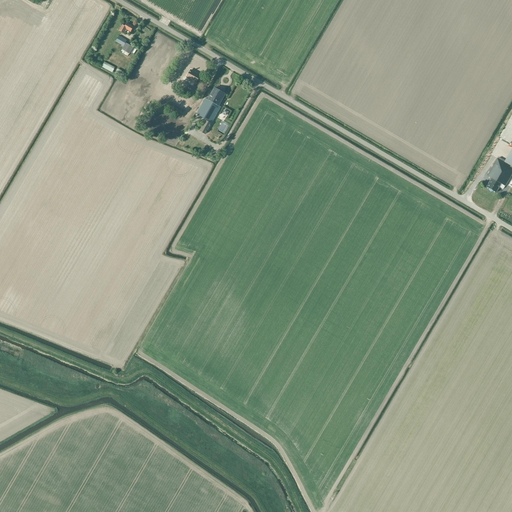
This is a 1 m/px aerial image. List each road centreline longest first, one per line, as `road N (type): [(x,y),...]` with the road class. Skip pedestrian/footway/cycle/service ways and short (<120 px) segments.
road 1 (unclassified): [(511,230),(117,0)]
road 2 (track): [(251,511),(110,409),(63,420),(0,455)]
